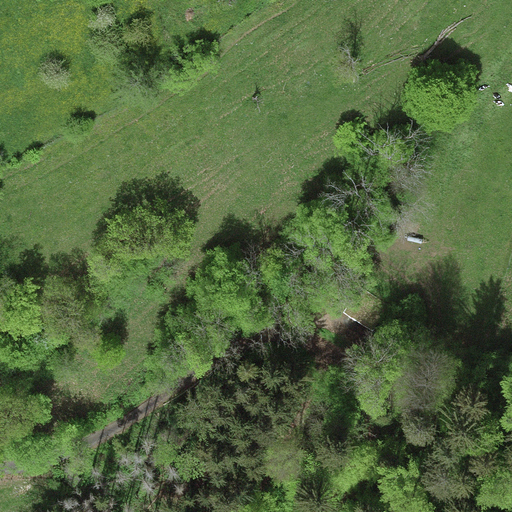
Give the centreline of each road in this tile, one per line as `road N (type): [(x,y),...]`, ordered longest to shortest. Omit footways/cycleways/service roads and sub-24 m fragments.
road 1 (track): [(243,511),(322,338),(301,333),(253,338),(219,370),(110,438),(0,468)]
road 2 (track): [(322,338),(344,364),(386,511)]
